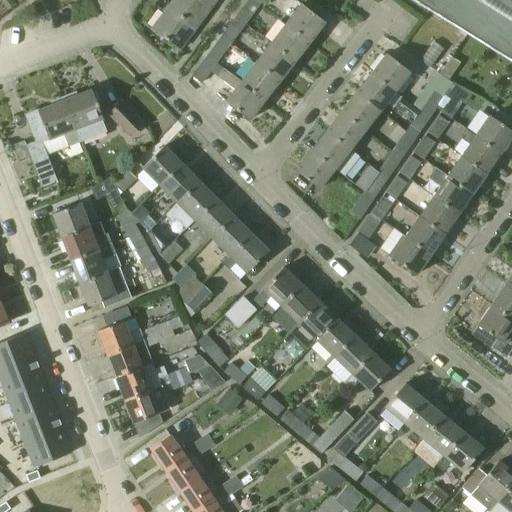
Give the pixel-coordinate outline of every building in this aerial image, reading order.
[(213,7),(202,0),(174,0),(169,8),(197,29),(213,7)] [(254,0),(248,0),(236,17),(246,24),(260,5),(254,0)] [(511,0),(412,0),(511,62),(511,0)] [(310,43),(326,23),(302,5),(287,25),(310,43)] [(197,29),(169,8),(152,31),(180,51),(197,29)] [(246,24),(236,17),(221,37),(231,44),(246,24)] [(295,63),(310,43),(287,25),(272,44),(295,63)] [(216,64),(231,44),(221,37),(207,57),(216,64)] [(272,44),(257,64),(280,82),(295,63),(272,44)] [(371,74),(396,93),(411,74),(387,55),(371,74)] [(210,72),(216,64),(207,57),(192,77),(202,84),(210,72)] [(451,57),(439,74),(447,79),(459,62),(451,57)] [(216,64),(210,72),(218,78),(224,70),(216,64)] [(257,64),(242,83),(265,102),(280,82),(257,64)] [(218,78),(235,90),(226,103),(250,121),(265,102),(242,83),(224,70),(218,78)] [(356,94),(381,113),(396,93),(371,74),(356,94)] [(460,100),(466,92),(454,84),(444,98),(437,108),(442,111),(441,112),(448,117),(460,100)] [(426,86),(412,106),(421,112),(430,118),(437,108),(444,98),(426,86)] [(90,91),(65,101),(81,142),(106,132),(101,120),(96,107),(99,106),(98,104),(100,100),(97,94),(93,92),(91,93),(90,91)] [(341,113),(366,132),(381,113),(356,94),(341,113)] [(25,116),(36,143),(26,147),(32,162),(42,187),(57,181),(47,155),(81,142),(65,101),(25,116)] [(110,114),(130,136),(142,125),(121,103),(110,114)] [(421,112),(406,133),(416,139),(430,118),(421,112)] [(366,132),(341,113),(326,132),(351,151),(366,132)] [(439,116),(427,132),(437,139),(448,123),(439,116)] [(511,131),(490,117),(476,137),(500,154),(511,137),(511,131)] [(461,140),(470,146),(462,157),(487,174),(500,154),(476,137),(467,131),(461,140)] [(359,157),(351,151),(326,132),(311,151),(336,170),(344,177),(359,157)] [(406,133),(392,153),(402,159),(416,139),(406,133)] [(424,136),(413,153),(423,160),(435,143),(424,136)] [(182,166),(163,147),(142,168),(161,187),(182,166)] [(336,170),(311,151),(296,171),(320,190),(336,170)] [(392,153),(379,172),(388,179),(402,159),(392,153)] [(410,156),(399,173),(410,180),(421,163),(410,156)] [(448,177),(473,194),(487,174),(462,157),(448,177)] [(161,187),(177,203),(199,182),(182,166),(161,187)] [(428,179),(441,188),(434,197),(459,215),(473,194),(448,177),(435,168),(428,179)] [(127,170),(113,184),(122,193),(136,179),(127,170)] [(362,176),(356,185),(365,192),(374,198),(388,179),(379,172),(371,183),(362,176)] [(396,176),(385,193),(395,200),(406,183),(396,176)] [(109,178),(90,188),(96,200),(104,195),(112,210),(123,205),(119,196),(113,184),(109,178)] [(185,229),(194,220),(195,221),(216,199),(199,182),(177,203),(164,215),(171,222),(174,218),(185,229)] [(365,192),(350,213),(360,220),(374,198),(365,192)] [(371,213),(381,220),(393,203),(383,196),(371,213)] [(420,217),(445,235),(459,215),(434,197),(420,217)] [(146,199),(129,216),(135,225),(139,223),(155,208),(146,199)] [(216,199),(195,221),(212,238),(233,217),(216,199)] [(61,238),(89,227),(80,204),(52,215),(61,238)] [(128,238),(139,232),(135,225),(127,211),(117,217),(116,217),(127,238),(128,238)] [(371,213),(357,234),(367,241),(381,220),(371,213)] [(233,217),(212,238),(228,255),(229,255),(250,234),(233,217)] [(445,235),(420,217),(406,238),(431,255),(445,235)] [(89,227),(61,238),(69,260),(111,245),(107,234),(105,234),(100,223),(89,227)] [(147,233),(159,256),(168,246),(151,229),(147,233)] [(139,232),(128,238),(135,251),(132,253),(137,262),(140,260),(151,254),(139,232)] [(247,273),(268,252),(250,234),(229,255),(228,255),(221,261),(228,269),(236,262),(247,273)] [(406,238),(392,258),(417,275),(431,255),(406,238)] [(173,241),(168,246),(159,256),(168,265),(182,250),(173,241)] [(111,245),(69,260),(79,284),(107,273),(118,268),(120,268),(115,255),(111,245)] [(140,260),(147,273),(158,267),(151,254),(140,260)] [(177,274),(171,279),(179,288),(195,273),(186,265),(177,274)] [(107,273),(79,284),(88,307),(104,301),(106,306),(129,297),(118,268),(107,273)] [(260,307),(270,297),(280,307),(301,285),(284,268),(262,290),(253,300),(260,307)] [(199,286),(183,301),(194,313),(212,296),(201,284),(199,286)] [(280,307),(297,323),(298,324),(319,302),(301,285),(280,307)] [(506,285),(492,305),(511,319),(511,289),(506,285)] [(242,297),(223,315),(237,329),(256,311),(242,297)] [(306,352),(316,341),(315,340),(336,318),(319,302),(298,324),(297,323),(282,339),(288,345),(293,339),(306,352)] [(511,319),(492,305),(478,326),(498,340),(492,348),(506,358),(511,349),(511,319)] [(126,306),(101,316),(106,328),(123,321),(123,322),(131,319),(126,306)] [(334,358),(355,336),(336,318),(315,340),(316,341),(334,358)] [(106,328),(97,332),(106,355),(143,341),(140,332),(138,329),(127,333),(123,322),(123,321),(106,328)] [(156,336),(158,343),(174,336),(172,330),(171,330),(168,322),(155,327),(158,335),(156,336)] [(140,332),(143,341),(146,348),(158,343),(156,336),(158,335),(155,327),(140,332)] [(25,334),(0,343),(0,371),(34,358),(25,334)] [(206,334),(197,343),(219,368),(228,360),(206,334)] [(355,336),(334,358),(351,374),(352,375),(373,353),(355,336)] [(143,341),(106,355),(115,377),(152,363),(146,348),(143,341)] [(370,392),(390,370),(373,353),(352,375),(351,374),(343,383),(350,390),(359,381),(370,392)] [(189,374),(208,366),(199,356),(184,362),(186,367),(189,374)] [(34,358),(0,371),(0,382),(6,397),(43,382),(34,358)] [(223,372),(239,385),(246,377),(254,368),(247,361),(238,369),(231,363),(223,372)] [(152,363),(115,377),(124,400),(161,386),(158,379),(166,375),(163,366),(154,370),(152,363)] [(186,367),(170,374),(171,374),(173,381),(176,380),(179,388),(192,383),(189,374),(186,367)] [(202,378),(211,391),(223,383),(213,371),(202,378)] [(166,375),(158,379),(161,386),(164,394),(179,388),(176,380),(173,381),(171,374),(170,374),(166,375)] [(241,388),(257,402),(265,392),(250,379),(241,388)] [(43,382),(6,397),(15,420),(52,406),(43,382)] [(405,424),(424,401),(405,385),(385,408),(405,424)] [(161,386),(124,400),(133,424),(159,414),(170,409),(164,394),(161,386)] [(230,416),(243,399),(228,388),(215,405),(230,416)] [(276,416),(284,408),(268,394),(261,403),(276,416)] [(424,440),(443,417),(424,401),(405,424),(424,440)] [(52,406),(15,420),(24,444),(61,429),(52,406)] [(287,411),(280,419),(295,432),(303,424),(287,411)] [(321,454),(354,420),(345,412),(320,438),(303,424),(295,432),(321,454)] [(326,458),(356,481),(363,473),(347,460),(360,445),(357,443),(376,422),(367,413),(333,449),(326,458)] [(443,417),(424,440),(442,455),(443,456),(463,433),(443,417)] [(61,429),(24,444),(33,468),(71,453),(61,429)] [(463,472),(482,449),(463,433),(443,456),(442,455),(435,464),(444,471),(445,470),(456,479),(462,472),(463,472)] [(207,434),(196,441),(199,447),(203,445),(207,450),(215,445),(207,434)] [(170,437),(151,450),(165,471),(184,458),(170,437)] [(196,441),(188,447),(195,458),(207,450),(203,445),(199,447),(196,441)] [(184,458),(165,471),(179,492),(198,479),(184,458)] [(489,511),(498,501),(511,485),(511,472),(499,461),(487,476),(478,468),(461,488),(488,511),(489,511)] [(329,467),(316,476),(331,490),(345,480),(329,467)] [(37,472),(25,476),(28,483),(40,479),(37,472)] [(366,475),(359,484),(376,497),(383,489),(366,475)] [(234,476),(222,484),(226,490),(230,488),(234,493),(242,488),(238,482),(234,476)] [(198,479),(179,492),(192,511),(193,511),(212,499),(198,479)] [(222,484),(214,490),(218,495),(222,501),(234,493),(230,488),(226,490),(222,484)] [(511,511),(511,485),(498,501),(489,511),(511,511)] [(383,489),(376,497),(394,511),(396,511),(403,505),(383,489)] [(212,499),(193,511),(239,511),(242,510),(234,498),(225,504),(222,501),(218,495),(212,499)] [(5,503),(0,506),(0,511),(5,511),(10,509),(5,503)]
